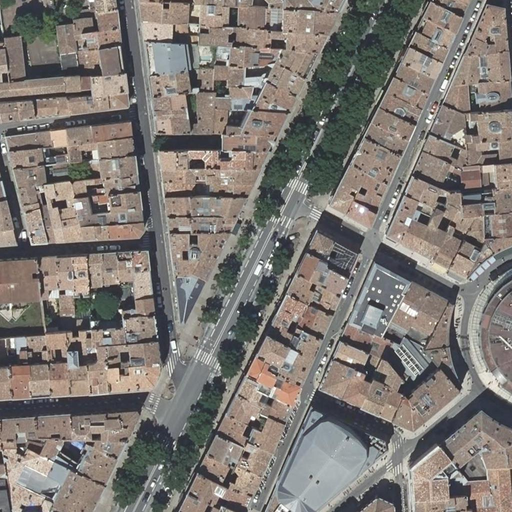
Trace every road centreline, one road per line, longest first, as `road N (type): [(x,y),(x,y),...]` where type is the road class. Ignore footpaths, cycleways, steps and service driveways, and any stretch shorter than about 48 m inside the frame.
road 1 (secondary): [(377,0),(205,347),(202,371)]
road 2 (residential): [(477,0),(370,244)]
road 3 (secondary): [(294,203),(396,0)]
road 4 (residential): [(370,244),(466,295),(459,349),(482,396)]
road 5 (secondary): [(202,371),(215,363),(294,203)]
road 6 (residential): [(0,406),(141,396),(181,415)]
road 7 (residential): [(370,244),(305,394)]
road 8 (tertiary): [(156,240),(169,344),(179,368),(198,380)]
road 9 (residential): [(0,129),(140,110)]
road 10 (residential): [(24,249),(156,240)]
road 11 (tertiary): [(140,110),(156,240)]
road 12 (residential): [(305,394),(253,511)]
road 13 (residential): [(305,394),(387,430),(397,458)]
